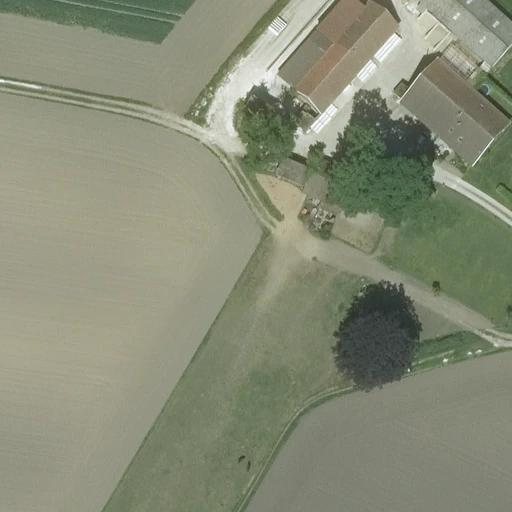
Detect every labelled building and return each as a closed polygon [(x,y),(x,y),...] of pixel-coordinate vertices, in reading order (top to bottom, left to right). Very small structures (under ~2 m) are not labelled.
[(511,30),(478,0),(411,0),(485,66),(490,71),(511,46),(511,30)] [(324,57),(292,93),(319,117),(397,28),(370,4),(324,57)] [(307,42),(275,79),(292,93),(324,57),(307,42)] [(477,74),(451,50),(437,66),(470,95),(483,78),(477,74)] [(437,66),(436,65),(408,95),(400,105),(399,106),(472,170),(508,129),(470,95),(437,66)] [(485,66),(477,74),(483,78),(490,71),(485,66)] [(400,86),(392,96),(400,105),(408,95),(400,86)] [(354,181),(315,164),(301,195),(341,213),(345,204),(354,181)]
